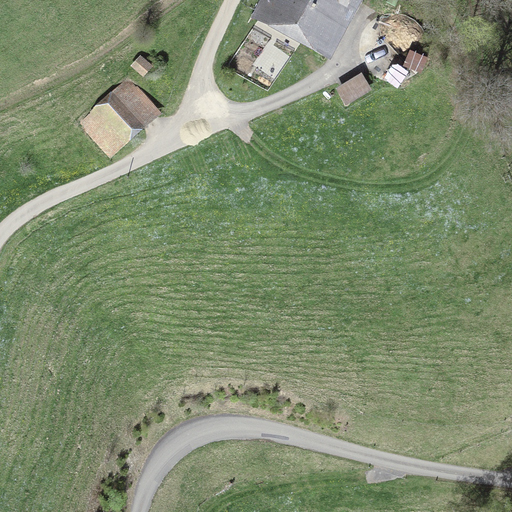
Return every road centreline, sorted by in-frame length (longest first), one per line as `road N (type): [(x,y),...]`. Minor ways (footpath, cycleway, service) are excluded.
road 1 (track): [(178,121),(359,186),(412,182),(439,169),(470,119),(473,0)]
road 2 (track): [(511,484),(221,425),(197,429),(162,456),(141,511)]
road 3 (track): [(0,239),(37,199),(124,162),(178,121),(235,0)]
